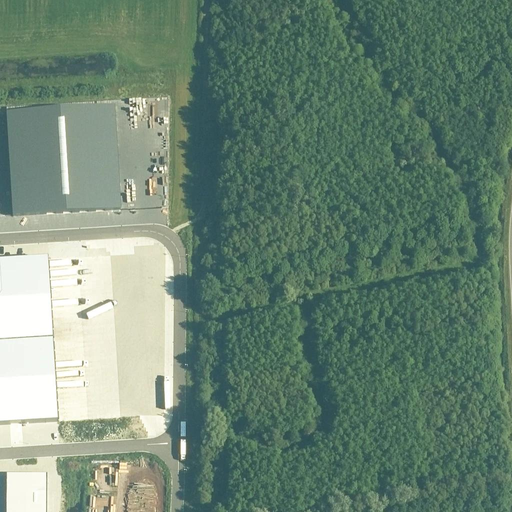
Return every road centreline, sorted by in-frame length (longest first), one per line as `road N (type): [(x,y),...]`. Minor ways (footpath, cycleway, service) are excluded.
road 1 (track): [(194,429),(280,451),(320,436),(323,405),(307,361),(308,297),(476,258),(474,219),(455,175),(375,74),(342,0)]
road 2 (track): [(206,0),(197,511)]
road 3 (unclassified): [(0,241),(154,231),(174,242),(176,444)]
road 4 (unclassified): [(0,455),(176,444)]
